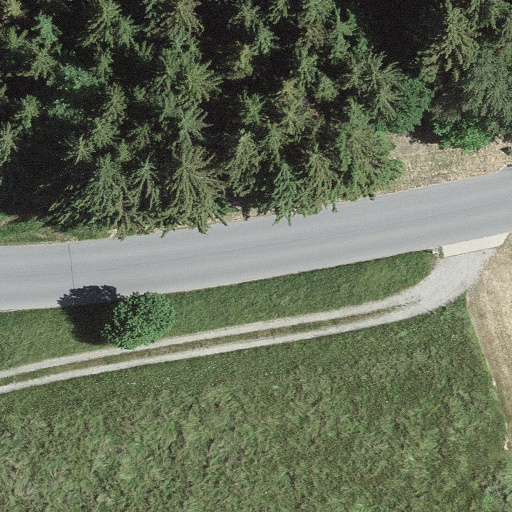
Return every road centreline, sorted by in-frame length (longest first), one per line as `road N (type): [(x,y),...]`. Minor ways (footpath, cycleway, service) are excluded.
road 1 (track): [(480,198),(457,275),(435,293),(337,320),(0,383)]
road 2 (tertiary): [(511,192),(56,279),(0,278)]
